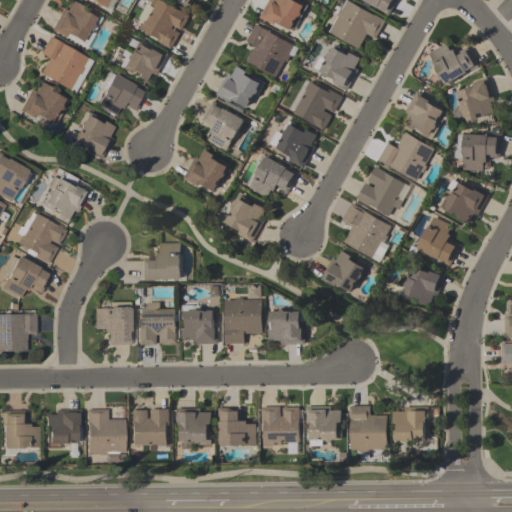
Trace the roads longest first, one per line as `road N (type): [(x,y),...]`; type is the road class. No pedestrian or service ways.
road 1 (residential): [(0,381),(335,375),(355,368)]
road 2 (residential): [(444,0),(304,233)]
road 3 (residential): [(233,0),(151,153)]
road 4 (residential): [(511,219),(475,291),(458,363)]
road 5 (tertiary): [(0,508),(148,507)]
road 6 (residential): [(68,383),(69,317),(103,243)]
road 7 (residential): [(465,502),(475,474),(470,391),(458,363)]
road 8 (residential): [(458,363),(452,477),(465,502)]
road 9 (tertiary): [(227,506),(348,504)]
